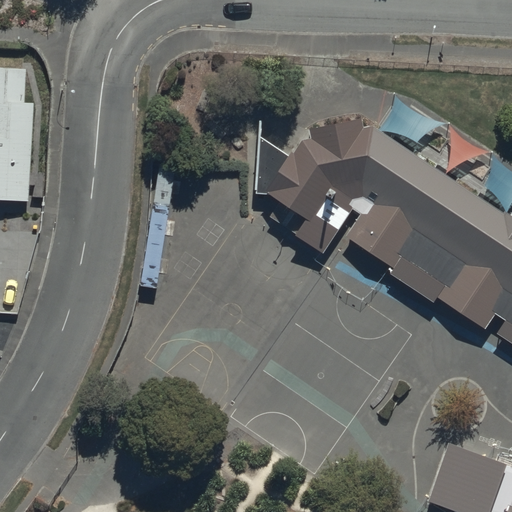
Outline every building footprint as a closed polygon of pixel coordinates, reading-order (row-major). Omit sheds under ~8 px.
[(0,203),(29,206),(36,109),(25,109),(27,74),(0,72),(0,203)] [(511,219),(374,128),(365,130),(363,120),(310,131),(312,140),(305,142),(292,159),(263,138),(263,122),(260,122),(257,194),(271,194),(283,203),(273,218),(324,252),(338,230),(397,270),(394,275),(434,303),(438,297),(487,330),(496,316),(507,323),(498,336),(511,344),(511,219)] [(221,202),(221,216),(238,216),(237,167),(221,167),(221,173),(211,173),(212,182),(221,182),(221,192),(213,192),(213,202),(221,202)] [(280,320),(265,310),(242,343),(258,354),(280,320)] [(252,359),(237,350),(215,384),(230,394),(252,359)] [(511,511),(511,466),(448,444),(427,504),(449,511),(511,511)] [(273,463),(242,510),(244,511),(315,511),(325,497),(273,463)]
